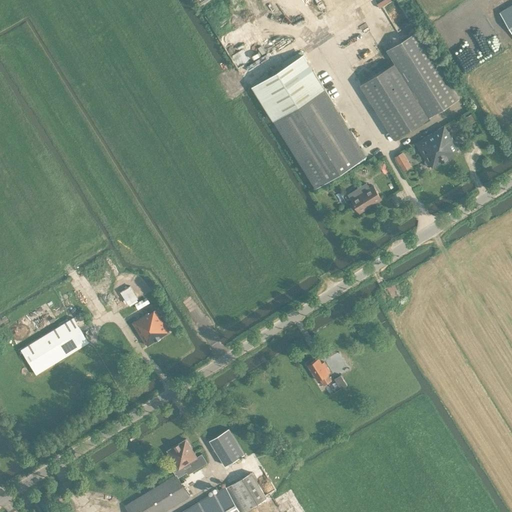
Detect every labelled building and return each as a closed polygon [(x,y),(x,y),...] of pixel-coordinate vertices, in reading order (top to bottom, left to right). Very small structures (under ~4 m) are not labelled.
[(511,4),(500,12),(511,31),(511,4)] [(289,5),(287,9),(295,15),(297,11),(289,5)] [(395,62),(360,83),(394,138),(458,99),(415,30),(386,48),(395,62)] [(284,65),(254,84),(267,106),(316,185),(365,154),(303,53),(295,58),(293,55),(282,62),(284,65)] [(475,119),(472,113),(465,117),(469,123),(475,119)] [(444,125),(415,142),(425,159),(425,161),(427,165),(429,165),(430,167),(459,150),(458,148),(459,146),(456,142),(454,142),(444,125)] [(401,152),(395,156),(404,170),(410,166),(401,152)] [(385,159),(379,163),(383,169),(389,165),(385,159)] [(353,190),(348,193),(351,198),(359,212),(382,198),(373,184),(369,187),(366,182),(353,190)] [(84,273),(71,281),(75,287),(81,284),(90,298),(97,294),(84,273)] [(80,285),(75,288),(84,301),(89,298),(80,285)] [(120,291),(128,304),(138,298),(130,285),(120,291)] [(156,292),(148,296),(156,309),(164,305),(156,292)] [(71,298),(65,301),(73,314),(78,311),(71,298)] [(148,312),(133,322),(147,345),(169,331),(156,309),(148,313),(148,312)] [(73,317),(20,349),(35,374),(88,341),(73,317)] [(332,380),(328,373),(331,372),(324,361),(322,362),(318,357),(307,364),(318,380),(320,379),(324,385),(332,380)] [(347,384),(341,374),(335,378),(341,388),(347,384)] [(220,433),(210,439),(225,465),(244,453),(228,428),(220,433)] [(186,438),(167,450),(178,467),(173,470),(175,474),(176,475),(176,474),(178,477),(186,472),(187,471),(183,466),(189,462),(194,470),(207,462),(202,453),(197,456),(186,438)] [(266,497),(250,472),(226,486),(242,511),(266,497)] [(163,511),(189,496),(176,475),(175,474),(125,505),(129,511),(163,511)] [(181,511),(241,511),(225,485),(181,511)]
